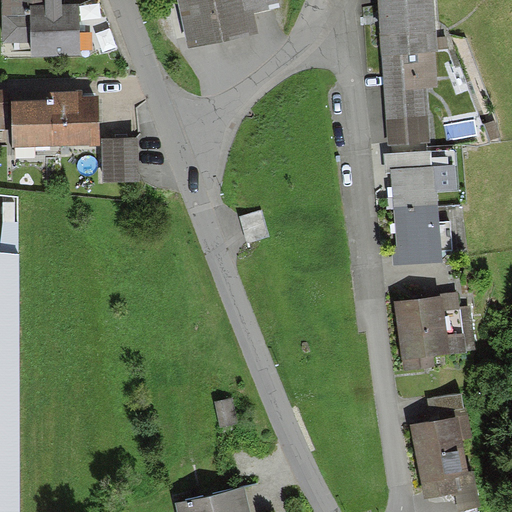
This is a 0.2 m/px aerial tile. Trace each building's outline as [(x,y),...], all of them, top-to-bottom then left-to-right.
[(20,0),(20,8),(1,9),(1,43),(27,43),(27,57),(73,57),(73,11),(45,11),(45,0),(20,0)] [(183,0),(195,46),(245,34),(240,16),(271,9),(269,0),(183,0)] [(369,0),(378,143),(418,141),(415,89),(426,88),(421,0),(369,0)] [(48,103),(13,103),(12,154),(56,154),(56,141),(93,141),(93,101),(72,101),(72,92),(48,92),(48,103)] [(134,137),(103,137),(103,173),(134,173),(134,137)] [(432,265),(431,245),(443,245),(442,225),(430,226),(429,196),(447,195),(444,150),(381,153),(382,175),(393,174),(397,249),(387,249),(387,267),(432,265)] [(258,211),(237,215),(241,239),(262,235),(258,211)] [(441,297),(393,305),(403,373),(432,368),(431,360),(468,354),(458,290),(441,292),(441,297)] [(428,399),(431,414),(463,408),(460,393),(428,399)] [(224,398),(210,402),(216,425),(230,421),(224,398)] [(432,422),(411,425),(423,501),(476,492),(473,472),(469,473),(463,440),(472,438),(467,409),(463,408),(431,414),(432,422)] [(250,511),(244,486),(174,504),(176,511),(250,511)]
